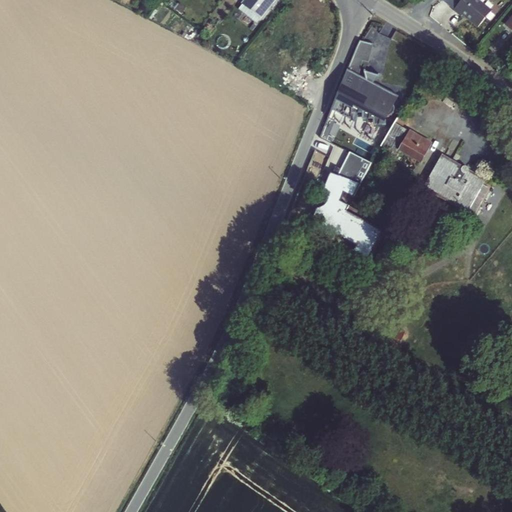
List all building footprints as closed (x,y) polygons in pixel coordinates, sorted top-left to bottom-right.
[(277,0),(243,0),(241,4),(262,20),(277,0)] [(479,0),(460,0),(453,9),(461,16),(463,14),(478,27),(492,10),(479,0)] [(357,43),(347,71),(328,119),(381,147),(406,103),(359,78),(363,69),(366,69),(378,47),(357,43)] [(425,162),(434,140),(410,130),(400,152),(425,162)] [(462,166),(442,155),(423,189),(467,214),(486,180),(469,170),(467,167),(462,166)]
